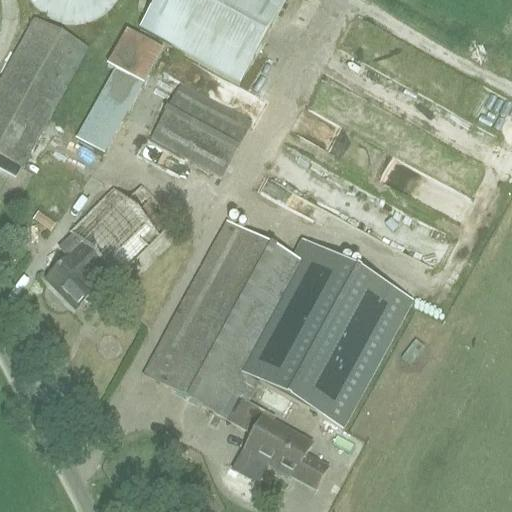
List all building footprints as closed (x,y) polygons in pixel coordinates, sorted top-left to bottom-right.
[(28,0),(29,1),(31,5),(34,8),(36,11),(39,14),(43,16),(46,18),(49,20),(53,22),(57,23),(61,24),(65,25),(69,26),(73,26),(77,26),(81,25),(85,24),(89,23),(93,22),(96,20),(100,18),(103,16),(106,14),(109,11),(112,8),(115,5),(117,1),(117,0),(28,0)] [(239,86),(285,0),(156,0),(139,32),(239,86)] [(0,158),(22,170),(86,52),(33,22),(0,81),(0,158)] [(79,144),(103,158),(163,53),(128,33),(108,68),(119,74),(79,144)] [(251,127),(181,88),(151,142),(221,181),(251,127)] [(375,177),(453,215),(465,191),(387,153),(375,177)] [(375,209),(381,194),(312,167),(306,182),(375,209)] [(108,288),(174,225),(140,190),(125,205),(113,192),(69,234),(82,247),(68,260),(45,282),(74,312),(97,290),(89,281),(96,274),(108,288)] [(404,221),(394,247),(432,262),(442,236),(404,221)] [(301,245),(291,262),(225,226),(142,379),(234,429),(234,428),(252,437),(243,454),(315,492),(326,471),(304,459),(310,448),(270,427),(273,421),(247,407),(258,386),(343,432),(412,305),(301,245)]
